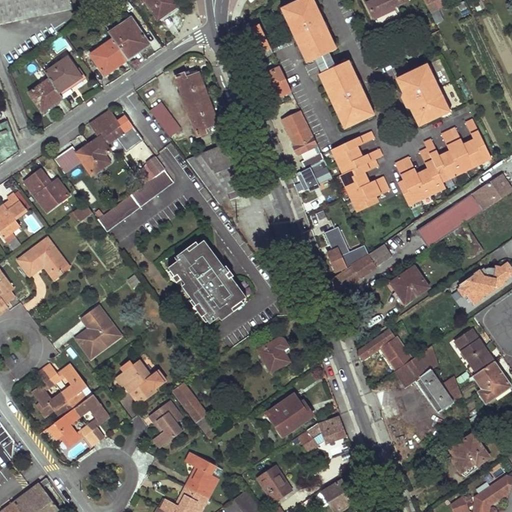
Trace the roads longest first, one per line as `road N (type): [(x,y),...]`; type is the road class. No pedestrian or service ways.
road 1 (tertiary): [(219,34),(396,511)]
road 2 (residential): [(376,123),(393,101),(367,76),(330,0)]
road 3 (residential): [(376,123),(335,142),(288,51)]
road 4 (residential): [(0,173),(119,89)]
road 5 (unknown): [(0,399),(84,511)]
road 6 (residential): [(65,486),(92,458),(123,454),(132,478),(113,511)]
